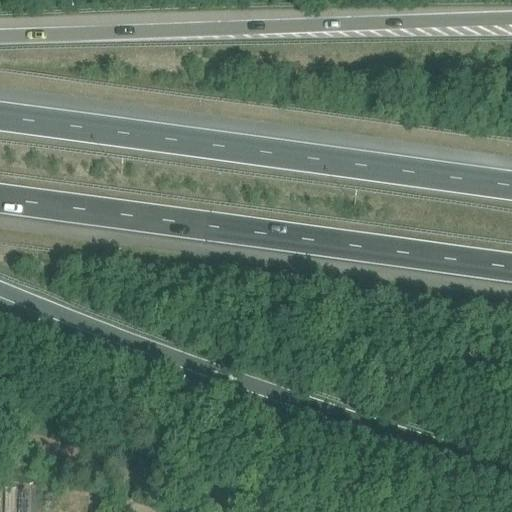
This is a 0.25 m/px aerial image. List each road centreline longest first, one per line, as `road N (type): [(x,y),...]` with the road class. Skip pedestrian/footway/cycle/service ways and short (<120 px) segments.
road 1 (motorway): [(0,292),(356,424),(511,471)]
road 2 (motorway): [(511,190),(0,119)]
road 3 (motorway): [(0,198),(511,267)]
road 4 (motorway): [(511,19),(0,34)]
